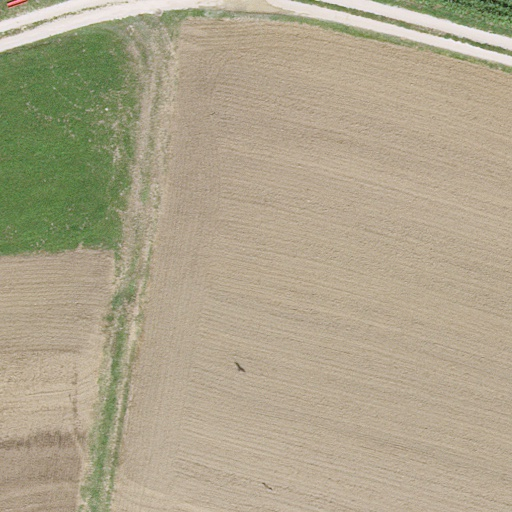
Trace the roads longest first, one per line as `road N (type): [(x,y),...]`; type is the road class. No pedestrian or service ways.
road 1 (track): [(184,0),(97,511)]
road 2 (track): [(324,0),(511,49)]
road 3 (track): [(0,43),(153,0)]
